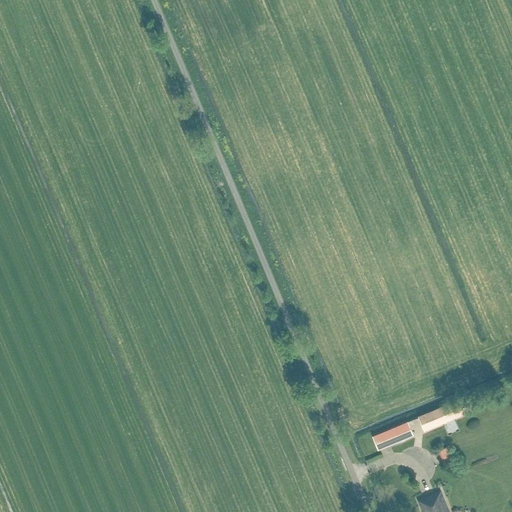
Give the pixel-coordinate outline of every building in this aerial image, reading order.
[(418,416),(424,428),(466,410),(460,397),(418,416)] [(410,423),(417,421),(415,413),(408,415),(410,423)] [(406,420),(373,434),(379,448),(412,434),(406,420)] [(453,456),(447,445),(437,450),(443,461),(453,456)] [(448,511),(439,491),(418,500),(423,511),(448,511)]
